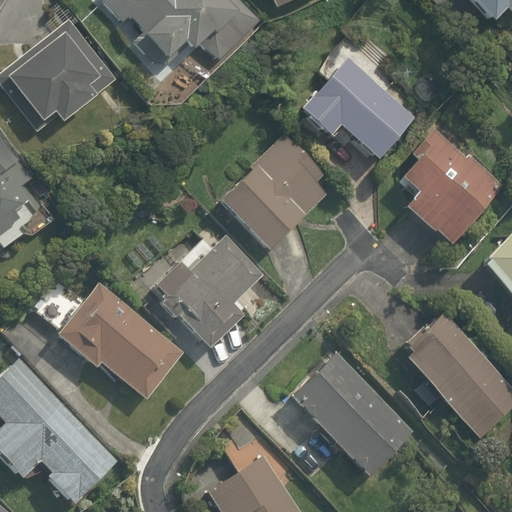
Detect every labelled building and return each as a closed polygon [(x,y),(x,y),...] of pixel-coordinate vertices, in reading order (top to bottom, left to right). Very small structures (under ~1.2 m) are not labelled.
[(101,0),(98,3),(166,73),(189,51),(197,58),(205,50),(220,66),(264,24),(240,0),(101,0)] [(272,0),(278,12),(305,0),(272,0)] [(509,17),(511,19),(511,0),(460,0),(496,32),(509,17)] [(12,93),(45,137),(57,127),(64,135),(100,108),(94,99),(115,83),(71,24),(0,78),(0,93),(4,99),(12,93)] [(344,59),(295,117),(334,149),(343,138),(379,168),(418,121),(344,59)] [(433,136),(395,185),(413,199),(402,212),(453,251),(501,188),(433,136)] [(0,260),(47,226),(24,195),(35,188),(0,140),(0,260)] [(335,185),(283,140),(219,213),(270,259),(335,185)] [(511,238),(481,269),(511,300),(511,238)] [(253,292),(205,240),(151,292),(213,357),(245,327),(232,312),(253,292)] [(83,303),(62,287),(38,317),(58,334),(52,342),(97,378),(101,373),(142,406),(181,358),(94,289),(83,303)] [(511,409),(511,391),(442,316),(402,353),(408,359),(401,365),(475,444),(511,409)] [(420,444),(337,357),(287,404),(370,491),(420,444)] [(0,425),(4,430),(0,434),(0,465),(24,490),(44,470),(53,479),(46,486),(71,511),(118,465),(19,364),(0,382),(0,425)] [(295,511),(261,460),(204,499),(212,511),(295,511)]
